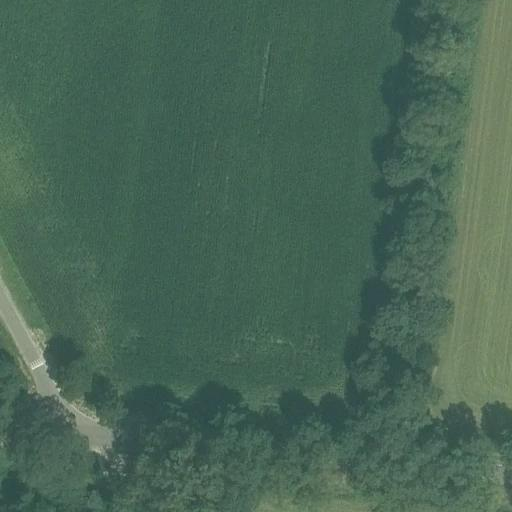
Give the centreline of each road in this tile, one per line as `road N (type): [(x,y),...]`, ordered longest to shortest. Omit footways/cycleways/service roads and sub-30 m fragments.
road 1 (tertiary): [(511,475),(75,436)]
road 2 (unclassified): [(75,436),(0,298)]
